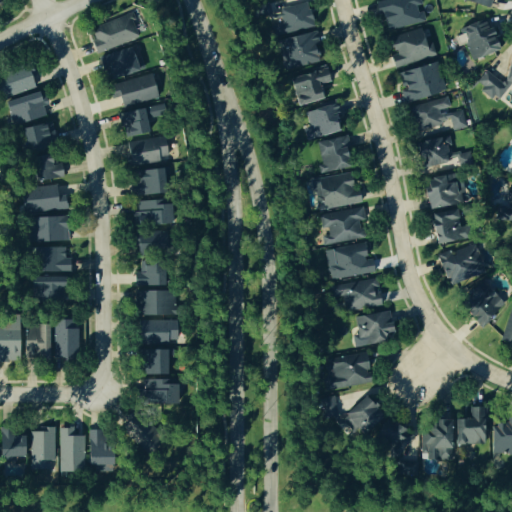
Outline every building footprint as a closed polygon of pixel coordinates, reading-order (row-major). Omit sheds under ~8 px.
[(274,0),(263,0),(265,5),(255,7),(259,20),(270,18),(266,2),(274,0)] [(387,0),(376,3),(383,33),(424,23),(418,0),(387,0)] [(312,28),(306,2),(278,10),(282,23),(271,26),(274,38),(312,28)] [(137,39),(128,15),(87,31),(96,55),(137,39)] [(459,30),(471,62),(497,52),(486,20),(459,30)] [(435,57),(431,44),(425,46),(420,30),(388,40),(393,56),(389,57),(393,70),(435,57)] [(276,41),(281,71),(320,64),(314,33),(276,41)] [(144,71),(138,47),(98,58),(104,81),(144,71)] [(511,57),(509,56),(504,79),(480,74),(478,85),(481,85),(478,96),(502,101),(506,84),(511,85),(511,57)] [(398,74),(403,92),(400,93),(404,104),(445,92),(435,62),(398,74)] [(321,100),(317,87),(329,84),(324,66),(287,77),(296,108),(321,100)] [(0,98),(33,90),(29,75),(31,74),(29,68),(0,75),(0,98)] [(111,100),(118,98),(121,109),(156,100),(150,76),(107,86),(111,100)] [(41,108),(46,106),(43,99),(38,101),(35,92),(3,104),(11,128),(43,116),(41,108)] [(460,111),(450,114),(446,99),(407,109),(413,132),(449,123),(451,132),(465,129),(460,111)] [(332,103),(303,111),(308,129),(301,131),(304,142),(340,132),(332,103)] [(169,124),(163,104),(117,116),(122,136),(169,124)] [(17,131),(23,153),(55,145),(49,123),(17,131)] [(451,159),(436,134),(411,149),(425,173),(451,159)] [(124,145),(129,167),(167,159),(162,137),(124,145)] [(322,174),(352,167),(345,138),(315,144),(322,174)] [(458,155),(460,166),(470,164),(468,153),(458,155)] [(29,160),(32,183),(61,179),(57,156),(29,160)] [(130,197),(155,196),(155,189),(161,189),(161,171),(129,171),(130,197)] [(312,180),(316,211),(358,204),(353,174),(312,180)] [(428,212),(461,204),(459,195),(463,194),(460,182),(444,186),(442,177),(421,181),(428,212)] [(63,194),(56,194),(55,186),(18,188),(19,213),(64,212),(63,194)] [(496,207),(495,221),(511,222),(511,192),(505,192),(504,207),(496,207)] [(169,206),(159,206),(159,202),(132,203),(133,227),(169,226),(169,206)] [(358,222),(363,221),(361,209),(318,217),(323,246),(361,240),(358,222)] [(433,245),(460,241),(457,212),(429,215),(433,245)] [(66,243),(65,218),(25,219),(26,244),(66,243)] [(135,232),(135,254),(165,255),(166,234),(135,232)] [(323,251),(327,281),(373,274),(371,260),(365,261),(363,245),(323,251)] [(437,256),(445,286),(482,276),(474,246),(437,256)] [(62,249),(31,249),(32,274),(67,273),(67,259),(63,259),(62,249)] [(132,275),(131,287),(161,288),(162,264),(138,263),(137,275),(132,275)] [(64,278),(31,279),(32,304),(65,303),(64,278)] [(340,300),(342,311),(378,306),(375,280),(328,287),(330,301),(340,300)] [(458,306),(481,330),(505,306),(482,282),(458,306)] [(173,317),(172,293),(138,293),(138,318),(173,317)] [(511,309),(510,309),(500,342),(511,345),(510,350),(511,350),(511,309)] [(352,348),(384,345),(383,337),(390,336),(388,314),(349,317),(352,348)] [(49,361),(76,360),(75,330),(67,330),(67,322),(48,322),(49,361)] [(174,322),(135,322),(134,346),(174,346),(174,322)] [(0,362),(17,362),(17,323),(0,323),(0,362)] [(22,361),(47,361),(46,326),(21,327),(22,361)] [(164,351),(139,352),(140,377),(164,376),(164,351)] [(368,385),(366,355),(330,358),(332,388),(368,385)] [(139,406),(175,407),(175,387),(165,386),(165,381),(140,380),(139,406)] [(344,410),(356,434),(379,423),(367,399),(344,410)] [(454,420),(453,446),(482,447),(482,410),(467,409),(467,421),(454,420)] [(333,421),(348,437),(356,430),(341,414),(333,421)] [(489,426),(489,456),(511,455),(511,420),(504,421),(504,425),(489,426)] [(449,422),(426,422),(427,434),(418,434),(419,461),(451,461),(449,422)] [(81,437),(74,438),(74,431),(56,431),(57,474),(82,474),(81,437)] [(0,463),(13,464),(13,459),(21,459),(22,433),(0,432),(0,463)] [(84,473),(109,473),(110,450),(100,450),(100,432),(85,432),(84,473)] [(28,471),(52,470),(52,433),(27,434),(28,471)] [(397,477),(416,477),(416,464),(397,464),(397,477)]
